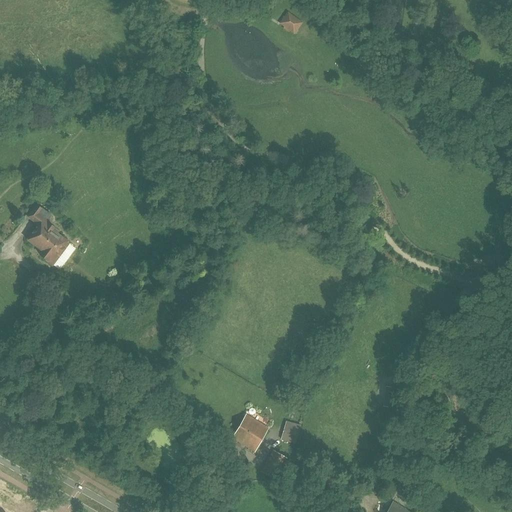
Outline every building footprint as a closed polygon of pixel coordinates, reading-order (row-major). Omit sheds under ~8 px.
[(288,14),(281,23),(294,33),(301,23),(288,14)] [(37,205),(28,216),(39,225),(28,239),(43,251),(40,255),(52,264),(68,243),(65,241),(65,238),(61,235),(58,236),(56,235),(58,232),(52,228),(53,226),(43,219),(47,213),(37,205)] [(145,385),(154,392),(160,384),(151,377),(145,385)] [(385,386),(382,406),(392,407),(394,387),(385,386)] [(231,437),(254,451),(268,429),(245,415),(231,437)] [(286,421),(280,440),(295,444),(301,425),(286,421)] [(402,486),(399,491),(420,504),(416,511),(417,511),(424,511),(430,503),(402,486)] [(386,511),(408,511),(392,502),(386,511)]
